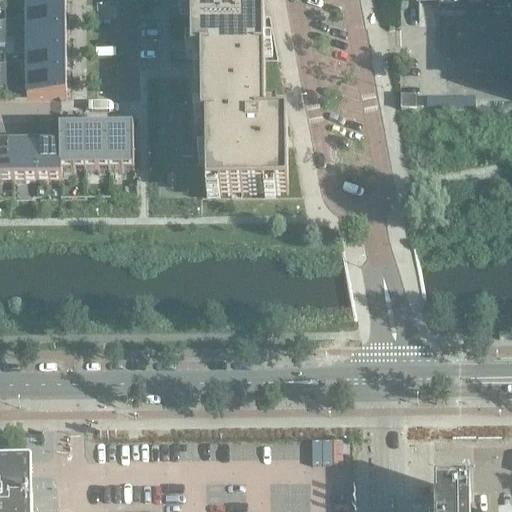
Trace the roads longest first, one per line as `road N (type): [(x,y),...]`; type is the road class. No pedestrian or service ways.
road 1 (tertiary): [(0,385),(281,383)]
road 2 (unclassified): [(294,0),(332,198),(372,234)]
road 3 (unclassified): [(372,234),(386,191),(348,0)]
road 4 (tertiary): [(281,383),(320,395),(511,393)]
road 5 (unclassified): [(391,372),(372,234)]
road 6 (tertiary): [(511,371),(391,372)]
